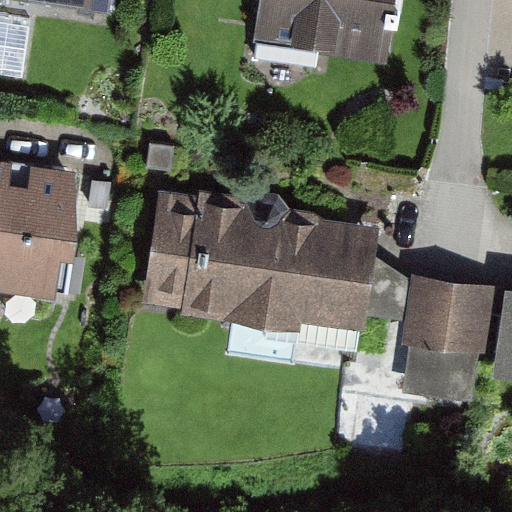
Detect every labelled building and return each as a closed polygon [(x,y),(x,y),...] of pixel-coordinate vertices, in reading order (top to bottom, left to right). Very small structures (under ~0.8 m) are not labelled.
[(112,0),(6,0),(110,15),(112,0)] [(396,0),(265,0),(260,42),(388,61),(396,0)] [(0,4),(0,71),(35,74),(40,8),(0,4)] [(84,171),(0,159),(0,284),(67,294),(84,171)] [(386,222),(161,193),(147,305),(372,333),(386,222)] [(497,287),(412,275),(402,344),(487,356),(497,287)] [(511,284),(507,283),(494,370),(511,372),(511,284)]
